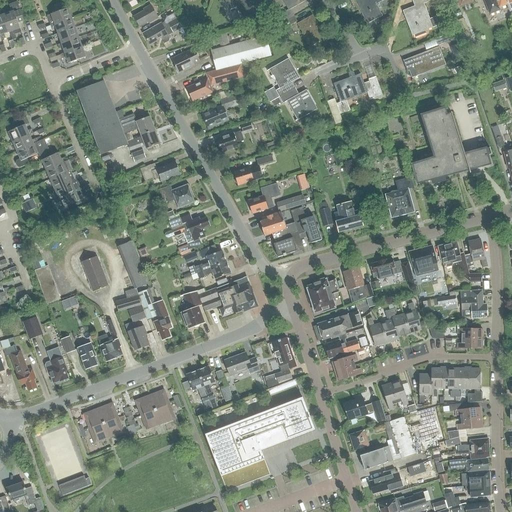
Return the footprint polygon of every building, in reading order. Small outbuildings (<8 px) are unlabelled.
[(170,0),(165,0),(161,3),(166,11),(174,7),(170,0)] [(224,0),(228,10),(236,7),(241,19),(263,11),(258,0),(224,0)] [(290,10),(305,1),(304,0),(282,0),(288,11),(290,10)] [(384,0),(354,0),(368,24),(383,16),(376,5),(384,0)] [(423,4),(429,1),(428,0),(411,0),(414,7),(402,11),(411,35),(432,28),(423,4)] [(511,0),(483,0),(489,14),(500,10),(499,8),(506,5),(509,12),(511,10),(511,0)] [(23,20),(19,9),(17,2),(9,5),(11,11),(4,14),(10,31),(9,32),(12,40),(16,38),(14,34),(21,32),(17,22),(23,20)] [(148,24),(157,18),(150,5),(144,9),(143,11),(133,17),(139,26),(147,22),(148,24)] [(54,24),(71,18),(68,8),(46,15),(48,20),(52,18),(54,24)] [(294,17),(290,10),(288,11),(278,17),(282,24),(294,17)] [(164,21),(164,23),(162,24),(161,23),(143,34),(150,45),(160,39),(161,41),(165,43),(168,41),(169,37),(168,35),(173,32),(173,34),(179,31),(182,36),(188,33),(176,12),(166,17),(164,21)] [(3,34),(9,32),(10,31),(4,14),(0,15),(0,35),(1,39),(5,38),(3,34)] [(318,44),(326,40),(313,15),(297,24),(310,48),(318,43),(318,44)] [(297,21),(294,17),(282,24),(285,28),(297,21)] [(75,28),(71,18),(54,24),(50,26),(51,30),(55,28),(58,34),(75,28)] [(250,27),(254,39),(264,36),(261,24),(250,27)] [(78,37),(75,28),(58,34),(53,35),(54,40),(59,38),(61,43),(78,37)] [(217,36),(220,48),(229,45),(226,34),(217,36)] [(448,34),(435,39),(437,46),(451,41),(448,34)] [(265,36),(210,51),(215,70),(240,64),(271,56),(265,36)] [(81,47),(78,37),(61,43),(56,45),(58,49),(62,47),(64,53),(81,47)] [(85,57),(81,47),(64,53),(60,55),(61,59),(65,57),(68,63),(85,57)] [(438,47),(411,58),(403,61),(407,71),(409,70),(412,79),(445,65),(438,47)] [(193,66),(193,65),(200,62),(193,49),(187,52),(186,52),(172,59),(179,73),(193,66)] [(461,52),(452,55),(455,61),(463,58),(461,52)] [(280,97),(295,88),(292,83),(300,78),(288,59),(269,70),(279,89),(276,91),(280,97)] [(209,86),(243,77),(240,64),(205,73),(206,78),(186,88),(193,101),(212,91),(209,86)] [(455,68),(457,76),(465,74),(462,66),(455,68)] [(375,98),(382,95),(376,78),(363,83),(360,74),(333,84),(340,102),(335,104),(339,114),(349,111),(345,101),(367,93),(369,99),(374,97),(375,98)] [(492,84),(494,91),(506,87),(504,80),(492,84)] [(77,91),(92,130),(118,121),(104,81),(77,91)] [(295,88),(280,97),(284,105),(288,103),(298,121),(318,110),(306,90),(299,95),(295,88)] [(226,90),(216,93),(218,100),(228,97),(226,90)] [(228,120),(224,110),(242,104),(239,94),(219,100),(222,106),(202,114),(208,129),(228,120)] [(326,101),(335,125),(342,122),(333,99),(326,101)] [(464,154),(451,113),(446,114),(444,108),(421,115),(434,158),(411,165),(417,184),(431,180),(432,184),(434,183),(442,180),(443,181),(445,180),(443,177),(468,170),(469,173),(470,173),(469,170),(489,164),(485,149),(464,154)] [(134,115),(118,121),(127,142),(131,140),(129,133),(139,129),(141,136),(155,130),(150,117),(137,122),(134,115)] [(14,130),(7,133),(12,143),(28,135),(32,133),(30,129),(26,131),(24,126),(28,124),(25,116),(10,123),(14,130)] [(127,142),(118,121),(92,130),(101,155),(128,145),(127,142)] [(240,125),(242,132),(252,129),(250,122),(240,125)] [(495,125),(491,127),(500,153),(506,151),(501,136),(499,137),(495,125)] [(160,144),(155,130),(141,136),(133,139),(135,145),(144,142),(146,149),(148,149),(149,151),(153,149),(152,147),(160,144)] [(236,142),(243,139),(240,132),(234,134),(233,134),(216,139),(221,153),(238,147),(236,142)] [(12,143),(16,152),(41,140),(40,137),(31,141),(28,135),(12,143)] [(49,152),(43,140),(41,140),(16,152),(19,160),(15,161),(14,164),(16,167),(18,168),(28,165),(25,159),(37,154),(38,157),(49,152)] [(134,162),(145,158),(142,150),(131,154),(134,162)] [(333,153),(337,166),(344,164),(340,151),(333,153)] [(42,161),(46,171),(66,162),(64,158),(61,159),(58,154),(42,161)] [(271,155),(255,159),(257,166),(273,161),(271,155)] [(66,162),(46,171),(50,180),(70,171),(69,169),(71,168),(70,165),(79,161),(77,157),(66,162)] [(176,163),(157,170),(154,163),(140,169),(144,181),(154,177),(155,179),(159,177),(161,182),(180,174),(176,163)] [(258,166),(250,168),(234,173),(237,186),(253,181),(253,180),(262,178),(258,166)] [(50,180),(55,190),(75,181),(79,178),(77,175),(73,177),(70,171),(50,180)] [(304,189),(311,187),(307,173),(299,175),(304,189)] [(85,175),(79,178),(75,181),(55,190),(59,199),(75,191),(79,190),(81,189),(78,182),(87,178),(85,175)] [(413,188),(411,178),(395,182),(397,192),(385,195),(388,206),(391,218),(414,212),(408,189),(413,188)] [(472,182),(467,184),(470,194),(475,193),(472,182)] [(249,208),(250,208),(252,213),(261,210),(262,212),(265,211),(265,209),(267,208),(273,206),(271,198),(280,195),(276,184),(260,189),(263,196),(248,201),(249,203),(248,204),(249,208)] [(187,185),(172,191),(170,186),(158,190),(162,199),(166,198),(168,203),(176,200),(179,208),(194,202),(187,185)] [(78,197),(75,191),(59,199),(63,208),(83,199),(82,195),(78,197)] [(302,195),(276,203),(279,212),(305,204),(302,195)] [(37,198),(26,202),(29,211),(40,208),(37,198)] [(360,217),(361,214),(360,212),(358,210),(353,212),(350,202),(337,206),(341,221),(336,223),(339,232),(362,226),(360,217)] [(305,206),(310,221),(300,224),(308,248),(318,244),(314,229),(321,226),(314,203),(305,206)] [(318,210),(322,226),(333,223),(329,207),(318,210)] [(277,238),(295,231),(292,223),(284,225),(280,213),(268,217),(267,216),(261,218),(263,221),(260,222),(265,236),(275,233),(277,238)] [(198,221),(197,218),(192,220),(189,214),(168,222),(171,230),(165,232),(164,235),(165,237),(167,238),(174,236),(174,237),(182,234),(184,239),(185,239),(187,244),(205,237),(202,229),(209,226),(206,218),(198,221)] [(115,301),(118,312),(141,304),(136,288),(149,283),(147,277),(127,229),(113,235),(127,270),(134,289),(124,292),(125,294),(126,298),(115,301)] [(292,251),(292,248),(301,245),(297,233),(297,231),(295,231),(277,238),(278,242),(274,243),(278,256),(283,254),(283,255),(286,254),(286,253),(292,251)] [(484,258),(480,239),(467,242),(472,262),(480,260),(482,268),(487,267),(485,258),(484,258)] [(451,266),(452,263),(457,262),(460,274),(470,283),(481,282),(480,274),(468,274),(463,253),(459,254),(456,242),(438,247),(439,251),(442,262),(443,262),(444,268),(451,266)] [(413,270),(442,262),(439,251),(434,253),(432,246),(408,252),(413,270)] [(146,247),(137,250),(141,259),(149,255),(146,247)] [(222,251),(214,254),(212,247),(200,251),(203,258),(206,257),(209,262),(202,265),(202,264),(194,267),(194,265),(188,268),(191,275),(197,273),(204,270),(211,267),(226,261),(222,251)] [(464,256),(467,267),(473,266),(470,254),(464,256)] [(108,286),(100,264),(96,256),(81,262),(80,259),(76,261),(78,267),(82,266),(92,292),(108,286)] [(392,262),(391,259),(385,261),(385,259),(377,262),(377,263),(370,265),(373,275),(374,278),(377,277),(378,279),(402,272),(405,282),(412,280),(408,263),(400,265),(399,261),(393,263),(393,262),(392,262)] [(226,261),(211,267),(215,279),(231,273),(226,261)] [(60,299),(48,265),(34,270),(46,304),(60,299)] [(365,298),(373,296),(369,284),(363,286),(357,268),(343,272),(346,283),(345,283),(347,290),(355,288),(357,295),(364,293),(365,298)] [(204,270),(197,273),(199,278),(206,275),(204,270)] [(245,277),(211,289),(204,292),(203,289),(196,292),(200,303),(204,312),(222,305),(223,307),(218,309),(221,317),(243,309),(243,311),(256,306),(245,277)] [(333,294),(339,292),(335,279),(327,282),(325,279),(317,281),(318,284),(313,285),(313,284),(304,287),(312,313),(314,312),(314,313),(325,309),(326,311),(335,308),(332,302),(335,301),(333,294)] [(371,283),(373,290),(379,288),(377,281),(371,283)] [(171,327),(167,316),(161,301),(154,303),(149,289),(138,293),(146,318),(147,320),(156,317),(158,320),(153,322),(156,330),(157,330),(161,340),(170,336),(167,329),(171,327)] [(482,306),(482,298),(481,290),(461,291),(462,308),(471,307),(472,319),(481,318),(481,317),(487,317),(486,305),(482,306)] [(204,322),(198,306),(201,305),(195,292),(185,296),(190,309),(180,313),(182,319),(185,320),(188,328),(192,326),(195,327),(198,326),(199,324),(204,322)] [(436,298),(437,305),(456,302),(455,295),(454,292),(449,293),(449,296),(436,298)] [(410,312),(404,314),(410,334),(421,331),(415,310),(412,303),(407,305),(410,312)] [(128,310),(132,323),(146,318),(141,305),(128,310)] [(398,338),(410,334),(404,314),(395,317),(394,315),(396,314),(394,309),(390,310),(398,338)] [(389,321),(381,323),(388,343),(398,340),(398,338),(390,310),(384,312),(387,319),(388,319),(389,321)] [(338,336),(338,337),(346,334),(344,330),(362,325),(358,312),(334,320),(333,319),(317,325),(322,340),(331,337),(332,339),(338,336)] [(22,321),(29,339),(42,334),(36,317),(22,321)] [(375,347),(388,343),(381,323),(374,326),(372,318),(367,319),(375,347)] [(111,337),(117,335),(111,319),(105,322),(111,337)] [(482,329),(466,329),(466,325),(457,325),(457,334),(462,335),(462,339),(482,339),(482,329)] [(134,350),(148,345),(144,335),(146,334),(143,326),(127,333),(134,350)] [(356,340),(345,343),(344,339),(347,338),(346,334),(338,337),(339,341),(324,346),(328,359),(359,349),(356,340)] [(114,357),(121,354),(119,348),(120,345),(117,339),(108,342),(106,335),(97,338),(106,361),(114,358),(114,357)] [(60,339),(66,354),(75,351),(69,336),(60,339)] [(271,343),(279,366),(282,376),(266,381),(268,387),(279,384),(292,380),(288,369),(295,367),(286,338),(271,343)] [(8,339),(0,341),(0,345),(2,350),(10,347),(8,339)] [(482,339),(462,339),(462,344),(457,343),(457,349),(482,349),(482,339)] [(91,344),(87,345),(86,342),(78,345),(79,348),(77,349),(85,369),(96,365),(94,357),(95,355),(91,344)] [(62,357),(58,347),(46,352),(50,361),(46,363),(45,365),(48,374),(50,374),(53,383),(60,380),(60,381),(68,378),(65,370),(67,370),(62,357)] [(10,354),(17,374),(21,385),(26,383),(29,391),(36,388),(33,380),(36,379),(32,368),(28,370),(20,350),(10,354)] [(250,375),(260,371),(255,358),(249,361),(245,353),(224,361),(230,377),(248,370),(250,375)] [(331,362),(334,373),(354,366),(352,361),(357,360),(355,355),(331,362)] [(355,370),(354,366),(334,373),(337,381),(361,374),(359,369),(355,370)] [(197,371),(211,407),(216,404),(209,385),(215,382),(209,367),(197,371)] [(431,395),(431,397),(436,397),(436,391),(434,391),(434,389),(444,389),(444,369),(431,369),(431,374),(431,395)] [(450,397),(454,397),(454,369),(444,369),(444,389),(451,389),(451,392),(450,392),(450,397)] [(468,369),(454,369),(454,397),(455,397),(455,400),(460,400),(460,392),(458,392),(458,389),(467,389),(468,369)] [(474,389),(474,394),(467,394),(467,403),(481,401),(481,392),(479,392),(479,369),(468,369),(467,389),(474,389)] [(205,409),(211,407),(197,371),(186,375),(192,391),(198,389),(205,409)] [(423,403),(424,395),(431,395),(431,374),(428,374),(428,375),(419,374),(418,403),(423,403)] [(275,392),(300,384),(299,380),(274,388),(275,392)] [(399,380),(391,383),(397,403),(401,402),(402,406),(407,404),(399,380)] [(397,403),(391,383),(381,386),(388,410),(393,409),(392,405),(397,403)] [(228,386),(221,389),(225,401),(233,399),(228,386)] [(163,390),(149,395),(155,409),(169,404),(163,390)] [(155,409),(149,395),(135,400),(140,415),(155,409)] [(264,460),(261,451),(314,431),(302,398),(205,435),(221,476),(264,460)] [(368,414),(367,414),(373,412),(377,423),(385,420),(379,400),(371,403),(365,406),(362,398),(342,404),(347,421),(368,414)] [(103,422),(118,417),(112,402),(98,408),(103,422)] [(174,418),(169,404),(155,409),(160,424),(174,418)] [(407,407),(409,413),(416,411),(414,404),(407,407)] [(480,408),(462,410),(462,404),(448,406),(449,412),(454,411),(455,416),(459,415),(460,420),(481,418),(480,408)] [(89,428),(103,422),(98,408),(83,413),(89,428)] [(160,424),(155,409),(140,415),(146,429),(160,424)] [(123,432),(118,417),(103,422),(109,437),(123,432)] [(388,440),(387,441),(393,461),(416,453),(404,417),(383,424),(385,430),(388,440)] [(481,418),(460,420),(460,424),(456,425),(456,430),(482,427),(481,418)] [(103,422),(89,428),(94,442),(109,437),(103,422)] [(136,432),(134,424),(129,426),(127,427),(130,434),(136,432)] [(367,446),(368,446),(363,431),(349,436),(354,451),(367,447),(367,446)] [(457,431),(447,432),(449,439),(458,437),(457,431)] [(460,443),(458,437),(449,439),(445,441),(446,447),(460,443)] [(470,450),(488,448),(488,439),(470,441),(470,446),(467,446),(460,446),(457,446),(457,450),(470,450)] [(364,470),(392,461),(388,446),(381,448),(382,449),(359,456),(364,470)] [(488,457),(488,448),(470,450),(457,450),(457,455),(460,455),(460,454),(467,454),(470,454),(470,459),(488,457)] [(486,459),(466,461),(466,459),(448,461),(449,468),(459,467),(460,468),(466,467),(466,472),(487,470),(486,459)] [(443,471),(441,462),(435,464),(438,473),(443,471)] [(422,463),(407,468),(410,476),(425,471),(422,463)] [(469,486),(489,483),(488,472),(469,474),(469,486)] [(438,475),(440,484),(447,482),(445,473),(438,475)] [(91,485),(89,479),(85,481),(84,477),(58,486),(62,496),(91,485)] [(384,477),(372,481),(369,482),(372,494),(388,490),(384,477)] [(40,498),(36,500),(31,488),(25,490),(23,482),(6,487),(11,501),(25,496),(28,505),(35,503),(38,511),(44,509),(40,498)] [(489,495),(489,483),(469,486),(464,486),(465,491),(470,491),(470,497),(489,495)] [(442,489),(447,508),(460,504),(458,497),(454,498),(451,487),(442,489)] [(379,511),(381,511),(380,511),(398,511),(416,507),(416,508),(426,505),(422,492),(412,495),(413,496),(403,499),(403,497),(394,499),(378,504),(379,506),(378,507),(379,511)] [(0,511),(10,511),(5,496),(0,497),(0,511)] [(444,500),(432,504),(434,511),(446,508),(444,500)] [(465,503),(449,507),(450,511),(454,511),(460,510),(461,511),(465,510),(464,511),(489,511),(488,501),(488,502),(465,504),(465,503)]
